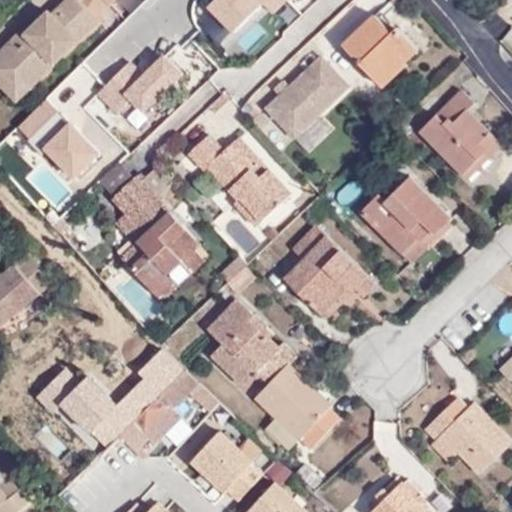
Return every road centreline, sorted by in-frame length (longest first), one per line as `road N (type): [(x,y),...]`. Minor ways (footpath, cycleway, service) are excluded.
road 1 (residential): [(511,249),(362,391)]
road 2 (residential): [(338,0),(231,102)]
